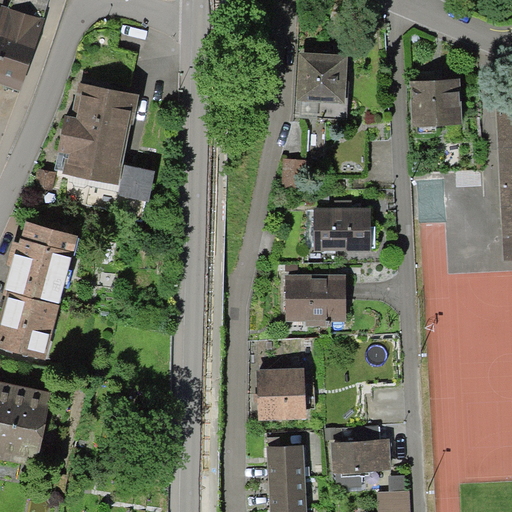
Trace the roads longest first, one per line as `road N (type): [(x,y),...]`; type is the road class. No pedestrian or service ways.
road 1 (residential): [(284,0),(272,123),(235,303),(237,511)]
road 2 (residential): [(416,511),(393,0)]
road 3 (tertiary): [(207,21),(196,511)]
road 4 (residential): [(0,203),(74,21),(101,0)]
